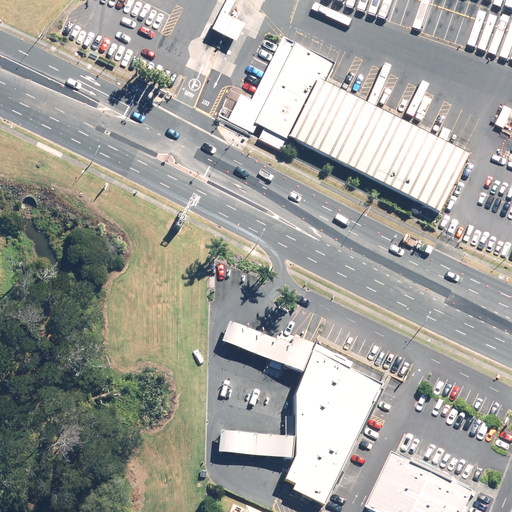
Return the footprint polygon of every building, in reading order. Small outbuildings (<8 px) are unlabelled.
[(246,23),(221,11),(212,29),(236,41),(246,23)] [(253,133),(257,124),(254,123),(295,42),(284,36),(252,99),(241,94),(227,120),(253,133)] [(289,136),(438,215),(467,157),(470,152),(325,80),(336,62),(295,42),(254,123),(257,124),(265,127),(258,139),(282,150),(289,136)] [(228,323),(220,343),(300,376),(313,346),(292,338),(288,347),(228,323)] [(311,355),(293,399),(294,459),(283,483),(293,488),(291,493),(322,508),(380,388),(346,372),(349,367),(313,350),(311,355)] [(292,442),(293,441),(292,418),(285,418),(285,440),(218,433),(216,454),(290,462),(292,442)] [(473,511),(482,492),(400,455),(376,508),(384,511),(473,511)]
